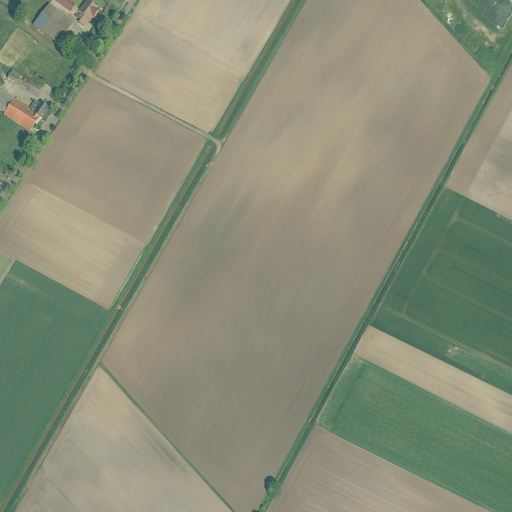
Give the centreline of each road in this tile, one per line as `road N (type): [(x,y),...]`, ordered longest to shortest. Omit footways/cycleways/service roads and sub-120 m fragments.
road 1 (track): [(4,511),(298,0)]
road 2 (unclassified): [(132,0),(0,204)]
road 3 (track): [(215,143),(85,74)]
